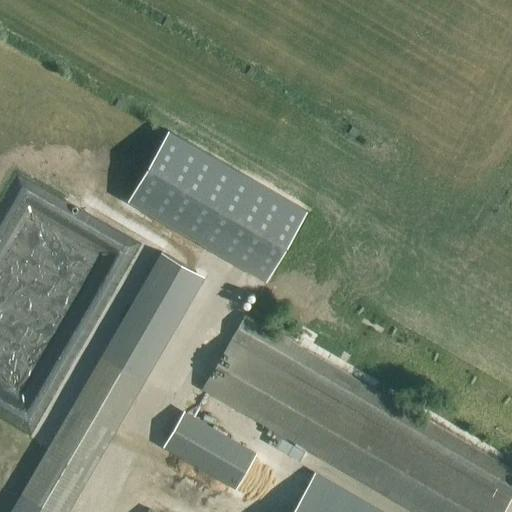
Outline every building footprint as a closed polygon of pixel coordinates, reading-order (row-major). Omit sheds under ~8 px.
[(178,136),(139,206),(260,275),(300,206),(178,136)] [(46,450),(9,511),(66,511),(110,437),(149,372),(167,340),(205,276),(163,252),(162,251),(127,311),(111,337),(70,407),(46,450)] [(210,317),(227,292),(219,287),(202,312),(210,317)] [(226,293),(220,308),(239,316),(245,301),(226,293)] [(419,511),(499,511),(507,498),(511,489),(511,469),(245,314),(231,338),(203,386),(419,511)] [(380,511),(317,475),(316,474),(298,505),(293,511),(380,511)]
